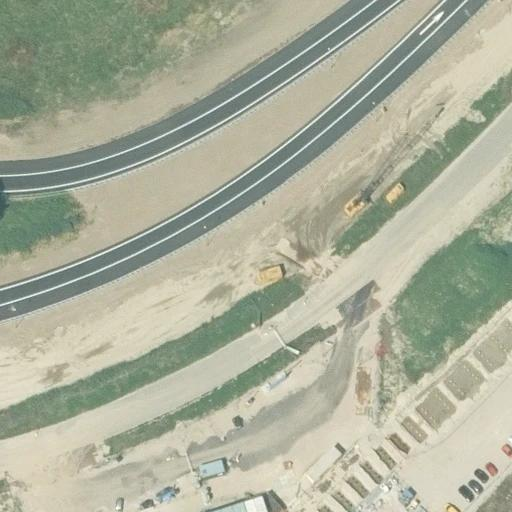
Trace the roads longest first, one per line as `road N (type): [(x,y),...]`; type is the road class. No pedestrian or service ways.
road 1 (unclassified): [(0,453),(67,435),(258,344),(431,206),(511,124)]
road 2 (motorway): [(0,298),(103,264),(263,171),(341,110),(455,0)]
road 3 (motorway): [(389,0),(254,96),(169,143),(64,178),(0,184)]
